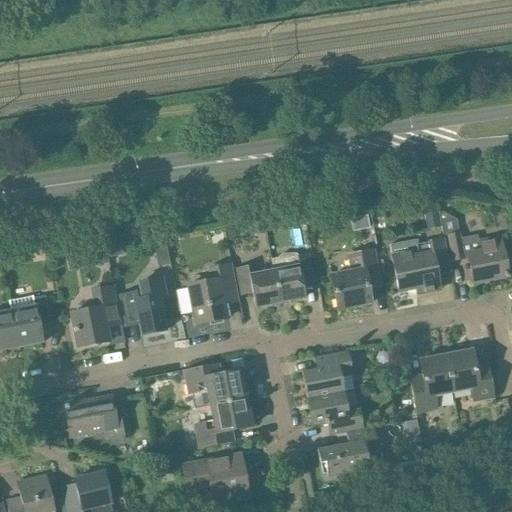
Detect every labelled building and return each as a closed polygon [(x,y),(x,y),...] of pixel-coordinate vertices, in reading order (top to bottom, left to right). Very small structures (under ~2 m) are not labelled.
[(462,240),(461,234),(448,236),(453,262),(466,260),(465,257),(469,256),(474,284),(508,278),(500,239),(478,243),(477,237),(462,240)] [(451,272),(445,241),(417,246),(416,241),(390,246),(399,293),(416,289),(417,295),(440,291),(437,275),(451,272)] [(380,287),(373,252),(347,257),(350,273),(331,277),(337,311),(371,305),(368,289),(380,287)] [(270,260),(272,273),(274,273),(280,304),(305,299),(302,285),(313,283),(308,256),(298,258),(296,256),(282,256),(280,259),(270,260)] [(237,296),(231,266),(209,270),(212,283),(188,287),(195,326),(227,320),(223,299),(237,296)] [(274,273),(272,273),(249,278),(247,267),(236,269),(241,297),(252,295),(255,309),(280,304),(274,273)] [(139,293),(120,297),(126,328),(127,327),(135,326),(140,325),(142,337),(165,332),(158,297),(164,296),(161,279),(149,281),(140,283),(142,293),(139,293)] [(122,326),(115,288),(91,293),(95,311),(71,316),(77,349),(110,343),(107,329),(122,326)] [(8,302),(10,313),(11,313),(18,349),(43,344),(39,327),(51,325),(46,297),(34,300),(33,297),(8,302)] [(11,313),(10,313),(0,314),(0,352),(18,349),(11,313)] [(308,400),(343,393),(340,379),(352,376),(347,352),(316,358),(319,370),(303,373),(308,400)] [(472,352),(446,357),(453,394),(471,390),(473,402),(494,398),(488,365),(475,368),(472,352)] [(435,397),(453,394),(446,357),(420,362),(423,378),(410,380),(416,413),(438,409),(435,397)] [(209,392),(212,407),(246,400),(241,373),(221,377),(219,365),(185,372),(190,396),(209,392)] [(346,408),(343,393),(308,400),(313,428),(329,425),(332,437),(347,434),(363,430),(358,406),(346,408)] [(114,412),(111,398),(65,407),(71,439),(105,432),(105,429),(117,427),(119,437),(130,435),(125,410),(114,412)] [(252,427),(246,400),(212,407),(215,422),(196,426),(201,450),(234,443),(232,431),(252,427)] [(349,446),(318,452),(321,465),(326,464),(328,478),(370,470),(382,468),(378,450),(374,428),(363,430),(347,434),(349,446)] [(178,471),(176,455),(157,458),(159,474),(178,471)] [(250,499),(241,457),(230,459),(184,468),(189,494),(211,489),(215,506),(250,499)] [(113,511),(112,504),(105,474),(75,481),(78,491),(62,495),(66,511),(113,511)] [(21,499),(8,502),(9,511),(54,511),(46,476),(26,481),(19,483),(18,483),(18,485),(19,489),(21,499)] [(511,511),(511,502),(485,507),(484,504),(455,511),(511,511)]
